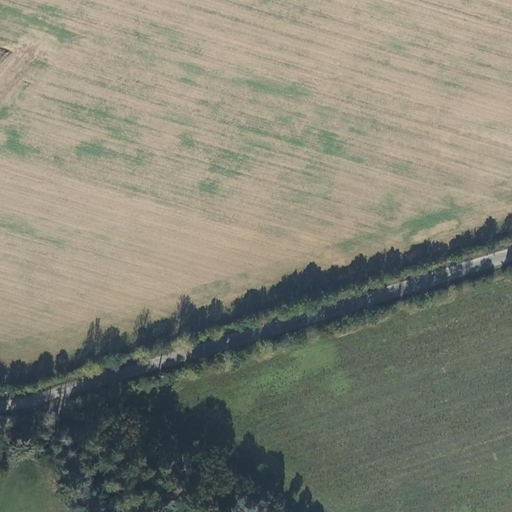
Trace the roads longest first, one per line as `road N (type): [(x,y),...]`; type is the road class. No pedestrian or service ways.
road 1 (unclassified): [(511,253),(0,407)]
road 2 (track): [(44,398),(64,414),(133,432),(278,511)]
